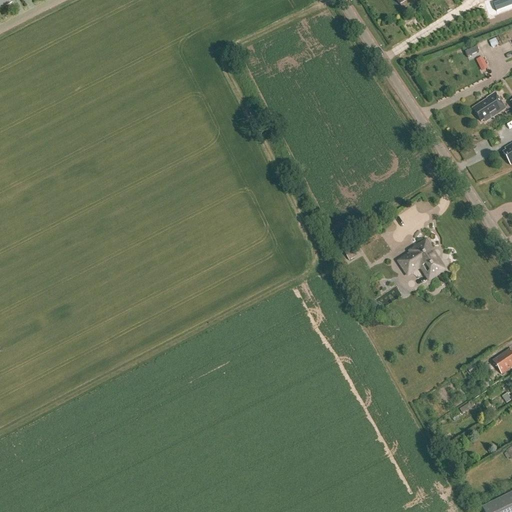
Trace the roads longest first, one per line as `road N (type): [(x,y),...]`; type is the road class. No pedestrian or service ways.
road 1 (track): [(334,0),(231,47),(224,59),(308,230),(314,269),(0,434)]
road 2 (tertiary): [(511,257),(342,0)]
